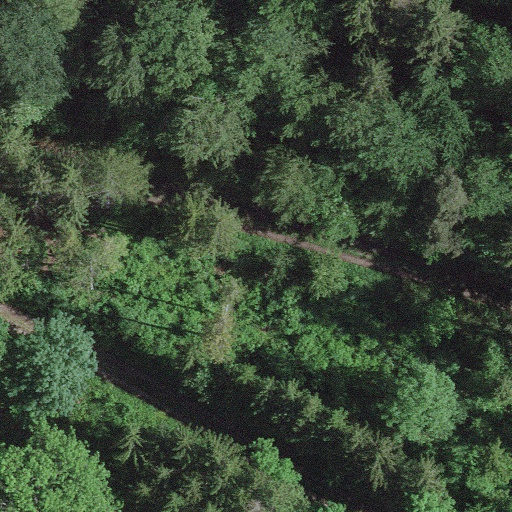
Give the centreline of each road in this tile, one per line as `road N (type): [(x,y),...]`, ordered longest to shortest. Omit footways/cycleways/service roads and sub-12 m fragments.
road 1 (track): [(0,152),(511,302)]
road 2 (track): [(365,511),(150,392),(0,322)]
